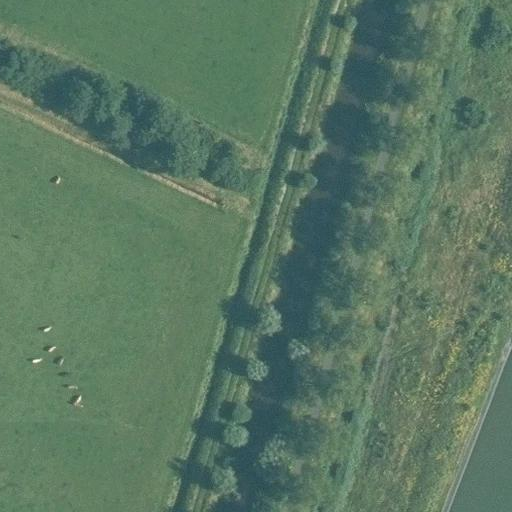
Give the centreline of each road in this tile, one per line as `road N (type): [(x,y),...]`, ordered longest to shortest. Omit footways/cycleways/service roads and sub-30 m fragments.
road 1 (track): [(188,511),(329,0)]
road 2 (track): [(0,102),(269,213)]
